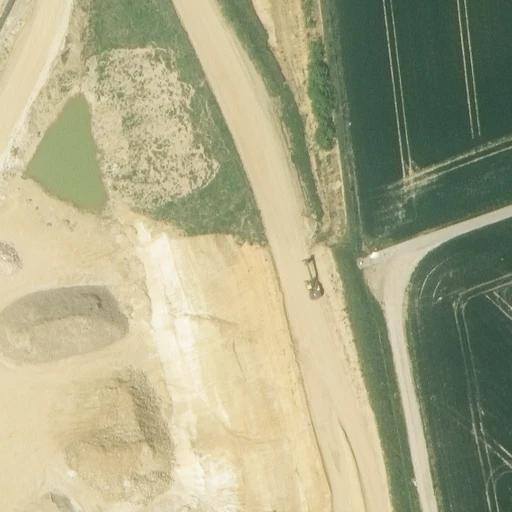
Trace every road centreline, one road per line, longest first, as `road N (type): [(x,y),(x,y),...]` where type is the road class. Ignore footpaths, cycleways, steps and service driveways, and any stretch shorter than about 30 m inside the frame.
road 1 (track): [(378,249),(433,511)]
road 2 (unclassified): [(378,249),(511,207)]
